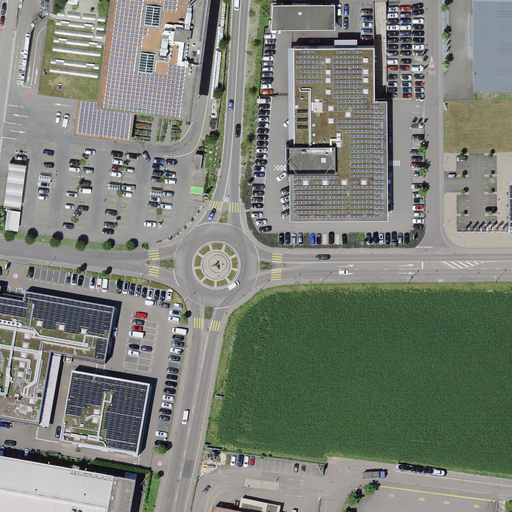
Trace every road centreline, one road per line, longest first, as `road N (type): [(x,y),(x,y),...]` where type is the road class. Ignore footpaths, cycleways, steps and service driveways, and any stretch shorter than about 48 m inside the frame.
road 1 (unclassified): [(432,264),(431,0)]
road 2 (secondary): [(220,233),(241,0)]
road 3 (secondary): [(170,511),(212,301)]
road 4 (unclassified): [(328,511),(331,489),(357,473),(511,490)]
road 5 (residential): [(181,266),(0,246)]
road 6 (tertiary): [(250,264),(432,264)]
road 7 (unknown): [(179,466),(0,435)]
road 8 (unknown): [(329,502),(220,491),(202,511)]
